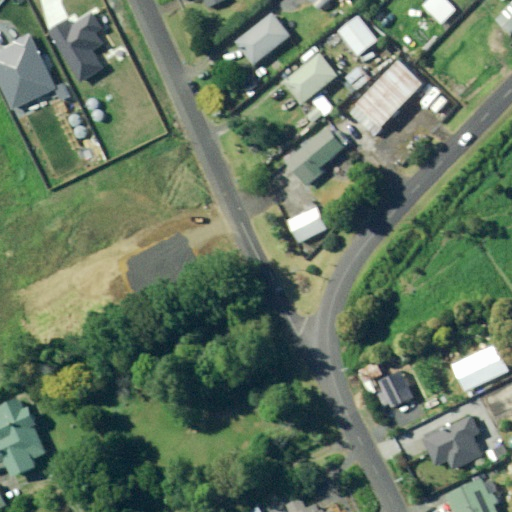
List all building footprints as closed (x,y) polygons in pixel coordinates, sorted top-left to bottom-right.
[(227,0),(207,0),(211,8),(227,0)] [(333,0),(312,0),(322,11),(333,0)] [(459,10),(448,0),(432,0),(426,7),(445,25),(459,10)] [(511,5),(498,20),(511,33),(511,5)] [(317,12),(311,18),(322,30),(328,24),(317,12)] [(294,36),(276,15),(240,45),(258,66),(294,36)] [(381,41),(361,17),(342,33),(362,57),(381,41)] [(319,106),(313,99),(341,76),(324,54),(287,83),(305,105),(311,113),(319,106)] [(428,84),(404,61),(352,114),(376,138),(428,84)] [(326,115),(319,107),(309,116),(315,124),(326,115)] [(347,148),(345,149),(347,151),(368,175),(379,165),(369,154),(375,149),(371,145),(375,142),(351,115),(337,128),(333,131),(347,148)] [(345,149),(347,148),(333,131),(331,128),(290,163),(309,186),(327,171),(324,169),(324,168),(345,149)] [(330,230),(320,208),(291,222),(301,243),(330,230)] [(386,375),(380,362),(361,371),(367,383),(386,375)] [(492,405),(500,401),(494,389),(486,392),(466,402),(472,414),(492,405)] [(32,407),(27,395),(0,406),(0,468),(10,465),(16,479),(41,468),(37,459),(53,453),(41,425),(44,424),(36,405),(32,407)] [(457,470),(472,463),(477,474),(493,466),(488,455),(482,444),(487,442),(476,418),(427,442),(439,467),(452,461),(457,470)] [(502,511),(487,481),(452,498),(458,511),(502,511)] [(0,509),(11,505),(2,483),(0,483),(0,509)] [(310,510),(305,499),(291,506),(293,511),(336,511),(336,510),(331,511),(324,511),(321,505),(310,510)]
